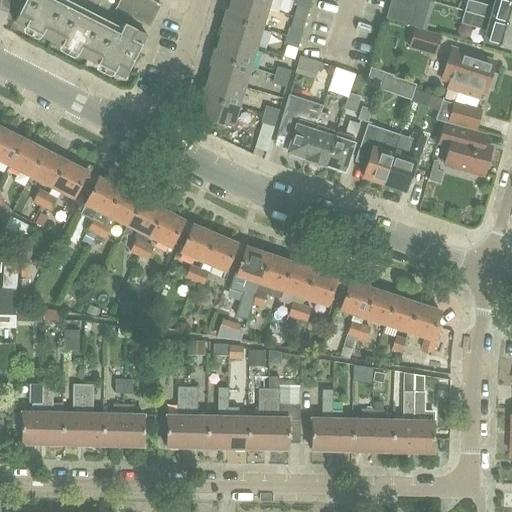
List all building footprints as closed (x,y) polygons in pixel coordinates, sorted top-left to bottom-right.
[(32,30),(47,0),(24,0),(13,21),(32,30)] [(50,40),(67,6),(55,0),(47,0),(32,30),(50,40)] [(151,0),(119,0),(115,9),(150,27),(161,5),(151,0)] [(261,28),(267,9),(238,0),(230,0),(226,16),(224,16),(223,17),(261,28)] [(238,0),(267,9),(269,0),(238,0)] [(308,9),(311,1),(308,0),(297,0),(296,5),(308,9)] [(411,24),(417,0),(390,0),(386,17),(411,24)] [(511,24),(511,0),(496,0),(494,9),(491,8),(492,6),(472,0),(468,0),(465,11),(491,18),(491,19),(511,24)] [(69,49),(86,16),(67,6),(50,40),(69,49)] [(511,50),(511,24),(491,19),(491,18),(465,11),(461,22),(485,29),(485,27),(488,28),(484,42),(511,50)] [(87,58),(104,25),(86,16),(69,49),(87,58)] [(255,48),(261,28),(223,17),(223,18),(225,19),(220,37),(255,48)] [(123,34),(106,68),(124,77),(146,34),(124,23),(119,32),(123,34)] [(123,34),(119,32),(104,25),(87,58),(106,68),(123,34)] [(287,37),(299,40),(302,32),(290,28),(287,37)] [(410,47),(435,54),(440,36),(415,29),(410,47)] [(250,67),(255,48),(220,37),(214,55),(212,55),(212,56),(250,67)] [(297,48),(299,40),(287,37),(285,45),(297,48)] [(442,80),(451,82),(449,88),(478,98),(480,92),(484,93),(486,87),(491,88),(496,74),(491,73),(495,61),(452,47),(442,80)] [(244,87),(250,67),(212,56),(211,57),(213,58),(208,76),(244,87)] [(381,82),(378,89),(394,94),(399,79),(392,77),(393,74),(370,66),(367,77),(381,82)] [(276,76),(288,79),(290,71),(278,67),(276,76)] [(335,67),(327,91),(347,97),(355,73),(335,67)] [(238,106),(244,87),(208,76),(203,95),(201,94),(200,95),(238,106)] [(285,87),(288,79),(276,76),(273,84),(285,87)] [(305,157),(320,112),(323,106),(288,94),(277,131),(278,131),(280,125),(294,129),(287,151),(292,153),(291,155),(303,159),(304,157),(305,157)] [(232,127),(238,106),(200,95),(200,96),(202,97),(196,116),(232,127)] [(426,106),(439,110),(443,100),(429,95),(426,106)] [(264,114),(276,118),(279,110),(266,106),(264,114)] [(362,107),(357,119),(367,122),(371,110),(362,107)] [(453,107),(449,122),(475,129),(479,114),(453,107)] [(325,166),(336,132),(324,128),(329,115),(320,112),(305,157),(313,160),(312,162),(325,166)] [(274,126),(276,118),(264,114),(261,123),(274,126)] [(343,170),(354,137),(355,138),(359,124),(349,121),(344,134),(336,132),(325,166),(337,171),(338,168),(343,170)] [(490,147),(471,142),(464,140),(467,128),(443,121),(437,142),(449,146),(444,163),(482,174),(490,147)] [(393,154),(399,135),(367,124),(356,158),(367,162),(362,176),(384,183),(393,154)] [(0,160),(9,164),(22,138),(0,127),(0,128),(0,160)] [(404,190),(410,171),(412,167),(416,168),(426,138),(413,134),(412,139),(399,135),(393,154),(384,183),(404,190)] [(30,175),(43,149),(22,138),(9,164),(30,175)] [(51,186),(65,160),(43,149),(30,175),(51,186)] [(65,160),(51,186),(73,197),(86,171),(65,160)] [(106,214),(119,188),(98,177),(85,203),(97,210),(106,214)] [(127,225),(141,199),(119,188),(106,214),(115,219),(127,225)] [(41,206),(47,194),(38,189),(32,202),(41,206)] [(47,194),(41,206),(50,211),(56,198),(47,194)] [(149,236),(162,209),(141,199),(127,225),(149,236)] [(149,236),(170,247),(183,220),(162,209),(149,236)] [(46,219),(38,215),(33,224),(41,229),(46,219)] [(102,222),(93,217),(87,230),(96,234),(102,222)] [(102,222),(96,234),(105,239),(111,226),(102,222)] [(203,261),(214,234),(192,224),(181,251),(203,261)] [(225,270),(229,262),(236,243),(214,234),(203,261),(225,270)] [(138,256),(145,243),(136,239),(130,251),(138,256)] [(145,243),(138,256),(147,260),(154,248),(145,243)] [(236,275),(259,282),(268,254),(257,251),(258,248),(248,244),(247,247),(245,247),(236,275)] [(37,251),(31,263),(39,268),(46,256),(37,251)] [(281,290),(291,262),(268,254),(259,282),(281,290)] [(291,262),(281,290),(295,294),(304,297),(313,269),(291,262)] [(194,281),(199,269),(190,265),(185,277),(194,281)] [(199,269),(194,281),(203,285),(209,272),(199,269)] [(313,269),(304,297),(327,305),(336,277),(313,269)] [(28,278),(17,277),(17,299),(27,299),(28,278)] [(362,316),(372,288),(349,281),(340,309),(362,316)] [(15,289),(0,288),(0,313),(15,314),(15,289)] [(385,324),(394,296),(372,288),(362,316),(385,324)] [(256,290),(252,304),(261,307),(266,293),(256,290)] [(408,331),(417,303),(394,296),(385,324),(408,331)] [(124,301),(121,311),(139,318),(143,306),(128,302),(125,300),(124,301)] [(294,326),(301,305),(292,302),(285,323),(294,326)] [(422,348),(432,352),(440,327),(435,325),(440,311),(417,303),(408,331),(426,337),(422,348)] [(96,317),(100,309),(91,304),(87,313),(96,317)] [(301,305),(294,326),(304,329),(311,308),(301,305)] [(28,321),(28,308),(16,307),(15,321),(28,321)] [(57,310),(43,308),(42,319),(56,320),(57,310)] [(349,358),(355,338),(360,324),(350,321),(342,345),(341,355),(349,358)] [(360,324),(355,338),(365,341),(369,328),(360,324)] [(392,348),(401,351),(405,339),(396,336),(392,348)] [(204,341),(187,341),(187,356),(194,356),(204,356),(204,341)] [(12,343),(0,342),(0,367),(12,368),(12,343)] [(228,359),(242,359),(242,356),(242,346),(237,345),(228,345),(228,359)] [(228,347),(213,347),(213,358),(227,358),(228,347)] [(248,366),(252,366),(265,366),(265,361),(265,350),(249,350),(248,350),(248,351),(248,363),(248,366)] [(276,364),(281,361),(281,353),(268,351),(268,364),(276,364)] [(0,367),(0,381),(11,382),(12,368),(0,367)] [(384,373),(374,372),(372,381),(378,382),(383,383),(384,373)] [(288,449),(289,420),(289,419),(294,419),(294,406),(278,405),(279,376),(269,376),(269,388),(268,448),(288,449)] [(62,405),(52,405),(53,383),(42,383),(42,403),(41,443),(61,444),(62,413),(62,405)] [(124,397),(124,383),(116,383),(116,397),(124,397)] [(124,383),(124,397),(132,397),(132,383),(124,383)] [(82,444),(83,384),(73,384),(72,413),(62,413),(61,444),(82,444)] [(102,445),(103,414),(93,414),(93,384),(83,384),(82,444),(102,445)] [(186,447),(188,386),(177,386),(176,415),(166,415),(165,446),(186,447)] [(206,447),(207,416),(197,416),(198,387),(188,386),(186,447),(206,447)] [(227,447),(228,407),(229,387),(218,387),(217,416),(207,416),(206,447),(227,447)] [(268,448),(269,388),(258,388),(258,417),(248,417),(247,448),(268,448)] [(332,410),(333,390),(322,389),(321,419),(311,419),(310,449),(330,450),(332,410)] [(414,396),(414,391),(403,391),(402,421),(392,420),(392,451),(412,451),(413,412),(414,403),(414,396)] [(414,403),(413,412),(412,451),(433,452),(434,421),(423,421),(424,396),(414,396),(414,403)] [(41,443),(42,403),(32,403),(32,412),(21,412),(20,443),(41,443)] [(123,445),(124,405),(113,405),(112,414),(103,414),(102,445),(123,445)] [(143,446),(144,426),(144,415),(133,415),(133,405),(124,405),(123,445),(143,446)] [(247,448),(248,417),(238,417),(238,408),(228,407),(227,447),(247,448)] [(342,410),(332,410),(330,450),(351,450),(352,420),(342,419),(342,410)] [(371,451),(372,411),(362,411),(362,420),(352,420),(351,450),(371,451)] [(392,451),(392,420),(382,420),(383,411),(372,411),(371,451),(392,451)]
